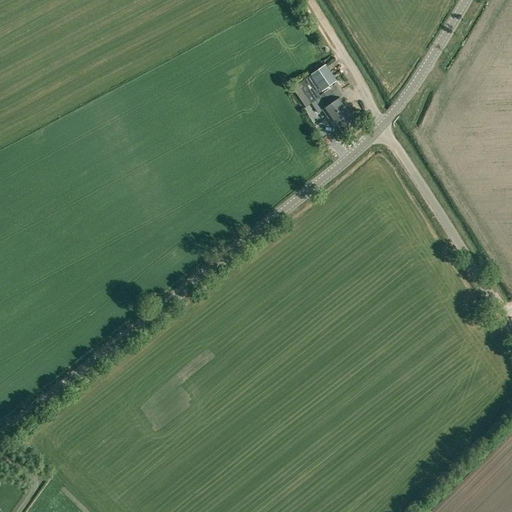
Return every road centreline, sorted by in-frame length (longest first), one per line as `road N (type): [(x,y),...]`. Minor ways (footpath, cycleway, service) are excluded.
road 1 (tertiary): [(0,437),(383,127)]
road 2 (unclassified): [(383,127),(511,325)]
road 3 (tertiary): [(383,127),(467,0)]
